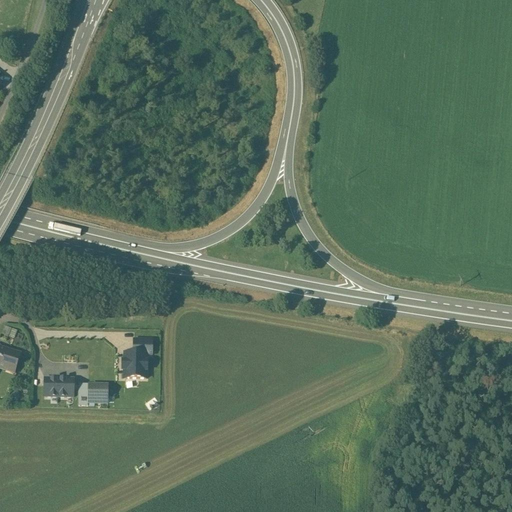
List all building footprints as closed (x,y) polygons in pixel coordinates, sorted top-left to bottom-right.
[(0,333),(7,335),(11,327),(3,324),(0,333)] [(82,339),(61,339),(61,336),(48,335),(48,353),(49,353),(60,353),(60,357),(82,357),(82,339)] [(20,353),(0,346),(0,369),(13,374),(20,353)] [(146,355),(126,354),(125,354),(125,355),(125,362),(122,362),(122,371),(125,371),(124,378),(124,379),(125,379),(145,379),(146,379),(146,378),(146,355)] [(73,380),(45,380),(44,397),(73,398),(73,380)] [(108,386),(88,386),(87,403),(107,403),(108,386)]
